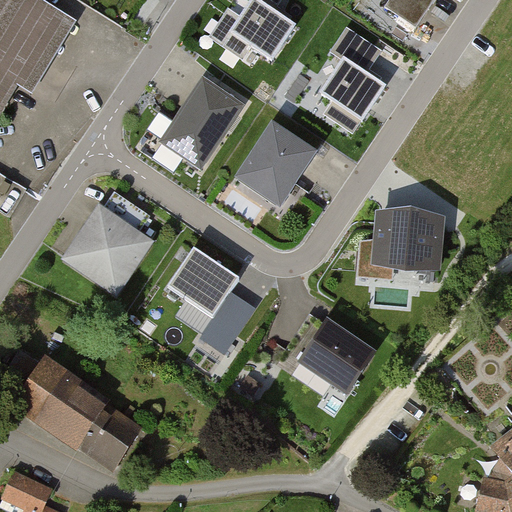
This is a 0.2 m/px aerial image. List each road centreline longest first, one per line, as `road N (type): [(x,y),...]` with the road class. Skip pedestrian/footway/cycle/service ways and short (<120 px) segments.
road 1 (residential): [(95,145),(259,258),(277,266),(306,263),(489,0)]
road 2 (residential): [(386,511),(313,483),(156,495),(109,486),(0,435)]
road 3 (residential): [(95,145),(193,0)]
road 4 (residential): [(0,287),(95,145)]
